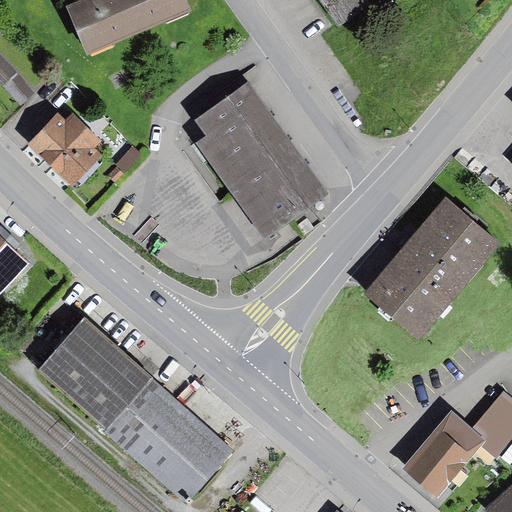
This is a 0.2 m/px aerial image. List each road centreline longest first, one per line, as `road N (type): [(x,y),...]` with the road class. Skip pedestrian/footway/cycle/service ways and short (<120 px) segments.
road 1 (primary): [(0,163),(108,268),(241,378)]
road 2 (secondary): [(241,378),(393,187)]
road 3 (unclassified): [(393,187),(348,149),(246,0)]
road 4 (primary): [(241,378),(396,511)]
road 5 (secondary): [(393,187),(511,45)]
